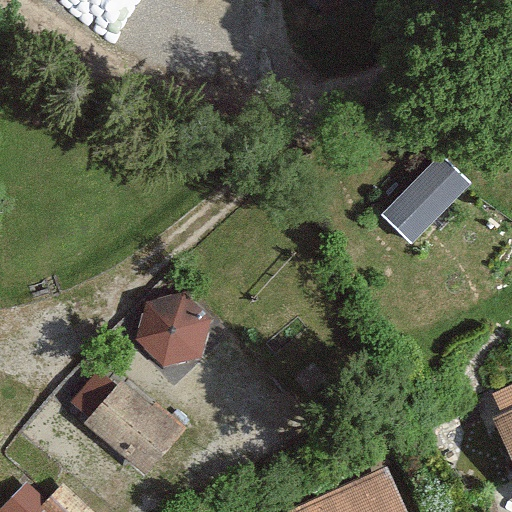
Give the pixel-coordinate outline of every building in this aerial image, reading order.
[(328,0),(337,14),(358,0),(328,0)] [(441,157),(385,215),(413,242),(469,184),(441,157)] [(165,369),(201,357),(208,320),(180,295),(144,306),(136,343),(165,369)] [(194,428),(120,374),(81,428),(155,482),(194,428)] [(511,412),(496,420),(511,452),(511,412)] [(410,511),(389,467),(290,511),(410,511)] [(38,511),(48,501),(26,483),(0,511),(38,511)] [(38,511),(94,511),(63,484),(48,501),(38,511)]
